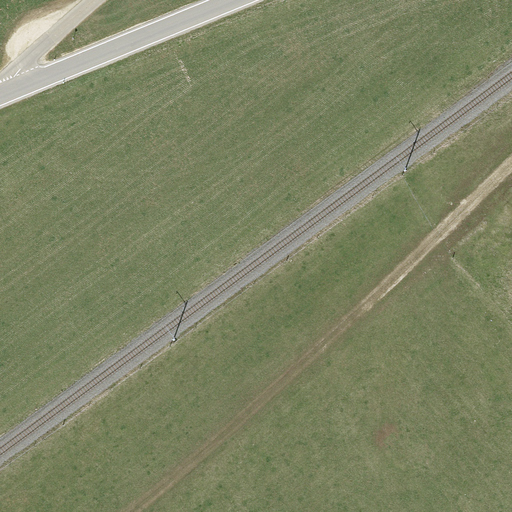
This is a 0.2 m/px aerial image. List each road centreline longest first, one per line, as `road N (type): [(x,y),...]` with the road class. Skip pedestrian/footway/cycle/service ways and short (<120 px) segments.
road 1 (track): [(135,511),(511,171)]
road 2 (unclassified): [(0,96),(237,0)]
road 3 (unclassified): [(99,0),(0,83)]
